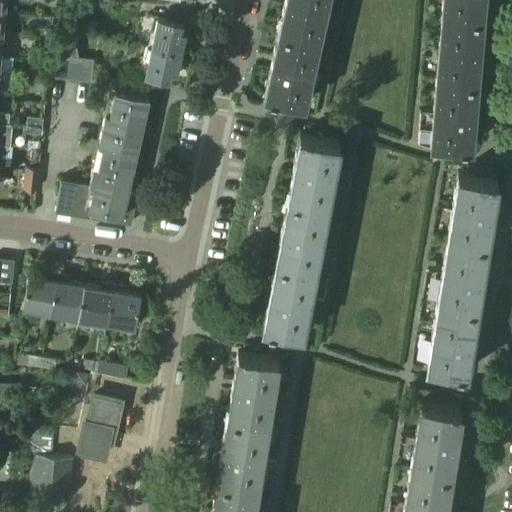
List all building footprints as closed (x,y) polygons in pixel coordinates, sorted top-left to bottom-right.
[(31,0),(0,0),(0,9),(7,10),(7,0),(19,0),(31,1),(31,0)] [(76,12),(77,0),(65,0),(64,11),(76,12)] [(285,0),(279,28),(318,37),(326,0),(285,0)] [(443,0),(442,10),(482,13),(483,0),(443,0)] [(442,10),(437,75),(477,78),(482,13),(442,10)] [(183,29),(185,21),(160,16),(154,44),(183,51),(188,30),(183,29)] [(51,37),(52,26),(36,25),(35,35),(51,37)] [(318,37),(279,28),(264,92),(304,101),(318,37)] [(35,35),(34,46),(50,48),(51,37),(35,35)] [(179,72),(183,51),(154,44),(147,73),(172,79),(174,70),(179,72)] [(13,55),(2,54),(0,53),(0,76),(11,77),(13,55)] [(55,54),(53,76),(66,77),(68,55),(55,54)] [(81,56),(68,55),(66,77),(79,78),(81,56)] [(81,56),(79,78),(92,79),(94,57),(81,56)] [(47,80),(48,71),(33,69),(32,79),(47,80)] [(477,78),(437,75),(431,140),(472,143),(477,78)] [(0,76),(0,87),(12,89),(13,78),(11,77),(0,76)] [(32,79),(31,88),(46,90),(47,80),(32,79)] [(128,190),(140,137),(150,94),(112,85),(90,181),(82,213),(131,221),(138,192),(128,190)] [(0,109),(0,120),(11,122),(12,111),(0,109)] [(27,113),(27,122),(43,123),(44,115),(27,113)] [(42,132),(43,123),(27,122),(26,130),(42,132)] [(288,196),(328,203),(340,139),(312,134),(312,132),(305,131),(305,132),(301,132),(288,196)] [(41,146),(32,145),(30,163),(27,163),(26,168),(39,169),(41,146)] [(37,187),(39,169),(26,168),(25,185),(37,187)] [(448,235),(488,241),(498,177),(494,176),(494,175),(488,174),(487,175),(458,170),(448,235)] [(82,213),(90,181),(62,176),(56,207),(57,208),(82,213)] [(288,196),(276,260),(315,268),(328,203),(288,196)] [(448,235),(438,299),(478,306),(488,241),(448,235)] [(0,256),(0,279),(13,280),(14,269),(15,257),(0,256)] [(263,324),(267,325),(268,326),(274,327),(275,327),(303,332),(315,268),(276,260),(263,324)] [(51,270),(50,275),(50,276),(29,272),(23,306),(52,311),(59,271),(51,270)] [(67,273),(59,271),(52,311),(79,316),(86,281),(66,278),(67,273)] [(105,285),(86,281),(79,316),(107,321),(114,280),(106,279),(105,285)] [(142,291),(122,287),(123,282),(114,280),(107,321),(136,326),(142,291)] [(427,364),(456,369),(456,370),(462,371),(462,370),(467,371),(478,306),(438,299),(427,364)] [(10,302),(0,301),(0,311),(9,313),(10,302)] [(238,350),(225,428),(265,434),(278,356),(238,350)] [(29,362),(42,364),(44,355),(31,353),(29,362)] [(44,355),(42,364),(56,366),(58,357),(44,355)] [(88,357),(86,367),(98,370),(100,359),(88,357)] [(101,358),(100,359),(98,370),(126,376),(129,364),(101,358)] [(0,391),(14,393),(15,381),(0,379),(0,391)] [(102,455),(109,427),(113,428),(119,400),(92,393),(86,421),(83,420),(76,449),(102,455)] [(411,465),(451,472),(461,407),(421,400),(411,465)] [(72,454),(75,426),(35,422),(32,450),(34,450),(48,451),(68,453),(72,454)] [(225,428),(213,505),(253,511),(265,434),(225,428)] [(30,490),(67,494),(72,454),(68,453),(48,451),(34,450),(30,490)] [(411,465),(403,511),(444,511),(451,472),(411,465)]
